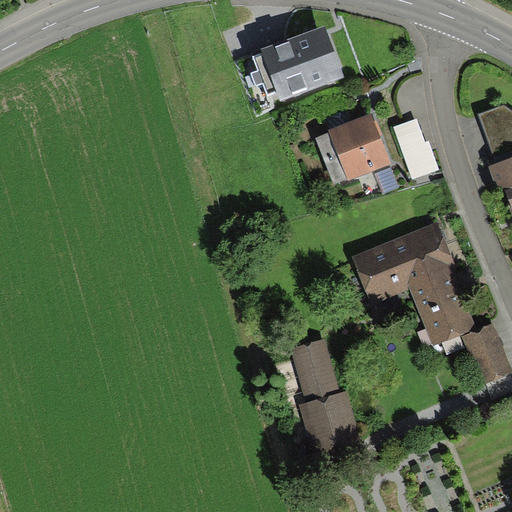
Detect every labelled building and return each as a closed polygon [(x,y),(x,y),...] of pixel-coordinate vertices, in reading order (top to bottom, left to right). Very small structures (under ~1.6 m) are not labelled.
[(344,82),(325,31),(261,55),(262,58),(254,61),(259,74),(251,77),(255,90),(264,87),(268,99),(279,95),(283,105),(344,82)] [(511,113),(504,108),(478,117),(497,168),(490,171),(499,194),(506,191),(511,207),(511,113)] [(329,137),(317,142),(335,187),(348,182),(349,185),(393,167),(373,117),(328,135),(329,137)] [(417,121),(394,129),(413,181),(439,172),(428,143),(425,144),(417,121)] [(479,332),(437,227),(354,260),(372,307),(411,292),(434,350),(464,338),(479,332)] [(479,332),(464,338),(481,388),(511,376),(511,369),(495,326),(479,332)] [(342,395),(326,342),(291,352),(307,406),(300,408),(315,455),(362,441),(347,394),(342,395)]
